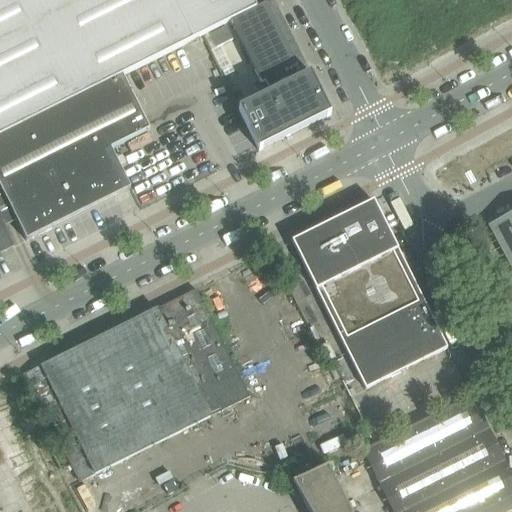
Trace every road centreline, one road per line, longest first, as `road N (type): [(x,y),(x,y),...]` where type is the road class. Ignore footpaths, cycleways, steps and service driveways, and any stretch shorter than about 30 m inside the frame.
road 1 (unclassified): [(0,335),(383,144)]
road 2 (unclassified): [(511,429),(427,257),(425,207)]
road 3 (unclassified): [(314,0),(383,144)]
road 4 (unclassified): [(383,144),(511,74)]
